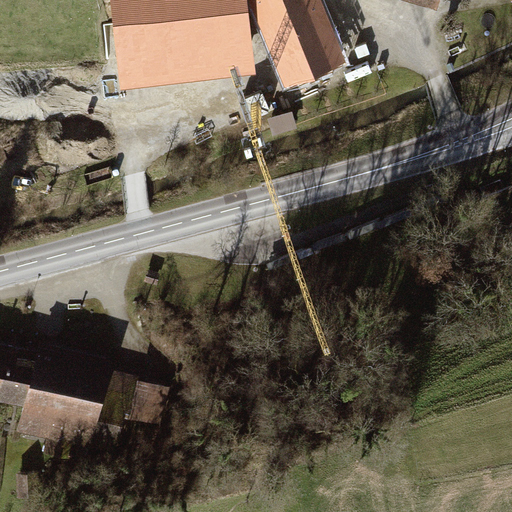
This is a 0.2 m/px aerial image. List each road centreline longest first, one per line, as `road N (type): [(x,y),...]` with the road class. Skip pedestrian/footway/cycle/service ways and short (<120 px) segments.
road 1 (tertiary): [(0,277),(511,126)]
road 2 (unknown): [(145,237),(133,192),(147,161),(211,125),(291,98),(409,77),(459,145)]
road 3 (track): [(459,145),(422,45),(446,0)]
